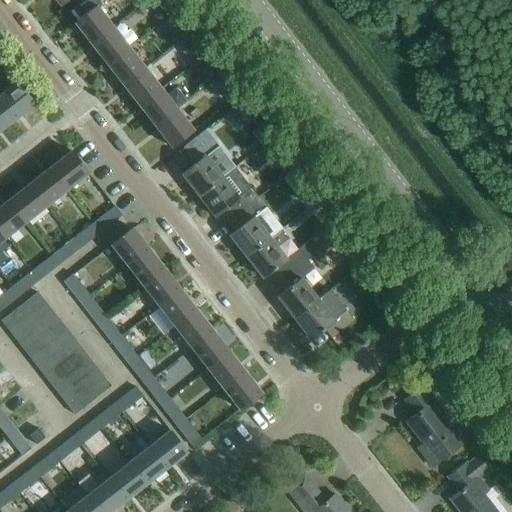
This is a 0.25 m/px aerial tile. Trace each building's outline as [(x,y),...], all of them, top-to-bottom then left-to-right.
[(169,0),(155,0),(167,16),(177,9),(169,0)] [(90,43),(112,25),(96,5),(74,22),(90,43)] [(180,13),(171,21),(184,36),(193,29),(180,13)] [(106,64),(129,46),(112,25),(90,43),(106,64)] [(196,34),(187,41),(200,57),(209,50),(196,34)] [(122,84),(145,67),(129,46),(106,64),(122,84)] [(212,55),(203,62),(216,78),(225,71),(212,55)] [(138,105),(161,87),(145,67),(122,84),(138,105)] [(229,75),(220,83),(232,98),(241,91),(229,75)] [(0,102),(13,119),(34,102),(17,81),(0,94),(0,102)] [(155,126),(177,108),(161,87),(138,105),(155,126)] [(238,127),(254,115),(242,100),(226,112),(238,127)] [(0,128),(13,119),(0,102),(0,128)] [(171,146),(193,129),(177,108),(155,126),(171,146)] [(237,133),(226,140),(239,161),(250,154),(237,133)] [(181,173),(197,193),(221,175),(206,156),(219,146),(210,134),(200,143),(187,153),(195,163),(181,173)] [(67,187),(71,184),(87,171),(71,150),(50,166),(67,187)] [(250,159),(240,167),(268,203),(278,196),(250,159)] [(46,203),(67,187),(50,166),(30,182),(46,203)] [(233,166),(221,175),(197,193),(214,216),(228,205),(235,215),(258,197),(251,188),(233,166)] [(26,219),(46,203),(30,182),(9,199),(26,219)] [(243,224),(229,235),(245,256),(280,229),(264,209),(266,208),(258,197),(235,215),(243,224)] [(0,229),(5,235),(26,219),(9,199),(0,205),(0,229)] [(101,230),(108,225),(121,214),(114,205),(94,221),(101,230)] [(89,225),(73,238),(80,247),(96,234),(89,225)] [(127,264),(147,248),(131,227),(111,243),(127,264)] [(286,258),(276,246),(286,238),(280,229),(245,256),(262,277),(275,266),(283,276),(307,258),(319,248),(311,238),(286,258)] [(330,259),(347,252),(341,240),(325,248),(330,259)] [(68,241),(53,254),(60,263),(75,250),(68,241)] [(143,285),(164,268),(147,248),(127,264),(143,285)] [(48,257),(32,270),(39,279),(55,266),(48,257)] [(307,258),(283,276),(290,285),(277,296),(293,317),(317,299),(301,277),(314,267),(307,258)] [(159,305),(180,289),(164,268),(143,285),(159,305)] [(72,273),(62,280),(75,297),(85,289),(72,273)] [(27,274),(11,286),(18,295),(34,283),(27,274)] [(175,326),(196,310),(180,289),(159,305),(175,326)] [(317,299),(293,317),(309,338),(323,327),(331,337),(353,319),(346,310),(330,289),(317,299)] [(7,290),(0,294),(0,309),(14,299),(7,290)] [(19,305),(26,315),(44,300),(37,291),(19,305)] [(88,294),(79,301),(92,317),(101,310),(88,294)] [(33,324),(51,310),(44,300),(26,315),(33,324)] [(1,320),(8,329),(26,315),(19,305),(1,320)] [(33,324),(41,333),(59,319),(51,310),(33,324)] [(191,347),(212,330),(196,310),(175,326),(191,347)] [(8,329),(15,338),(33,324),(26,315),(8,329)] [(104,315),(95,322),(108,338),(117,331),(104,315)] [(48,343),(66,328),(59,319),(41,333),(48,343)] [(15,338),(23,348),(41,333),(33,324),(15,338)] [(48,343),(55,352),(73,338),(66,328),(48,343)] [(207,367),(228,351),(212,330),(191,347),(207,367)] [(23,348),(30,357),(48,343),(41,333),(23,348)] [(121,335),(111,343),(124,358),(133,351),(121,335)] [(63,361),(81,347),(73,338),(55,352),(63,361)] [(30,357),(37,366),(55,352),(48,343),(30,357)] [(63,361),(70,371),(88,356),(81,347),(63,361)] [(223,388),(244,371),(228,351),(207,367),(223,388)] [(37,366),(44,376),(63,361),(55,352),(37,366)] [(77,380),(95,366),(88,356),(70,371),(77,380)] [(137,356),(127,363),(140,379),(149,372),(137,356)] [(44,376),(52,385),(70,371),(63,361),(44,376)] [(77,380),(85,389),(103,375),(95,366),(77,380)] [(52,385),(59,394),(77,380),(70,371),(52,385)] [(239,409),(260,392),(244,371),(223,388),(239,409)] [(103,375),(85,389),(92,399),(110,384),(103,375)] [(153,377),(144,384),(156,400),(166,393),(153,377)] [(59,394),(66,404),(85,389),(77,380),(59,394)] [(432,465),(448,453),(460,444),(440,417),(445,413),(422,385),(404,399),(415,414),(406,421),(423,443),(418,447),(432,465)] [(135,386),(119,398),(127,408),(142,395),(135,386)] [(85,389),(66,404),(74,413),(92,399),(85,389)] [(169,397),(160,405),(173,420),(182,413),(169,397)] [(115,402),(99,415),(106,424),(122,411),(115,402)] [(2,412),(0,413),(0,427),(6,435),(15,428),(2,412)] [(52,417),(42,424),(49,434),(59,428),(52,417)] [(94,418),(78,431),(86,440),(101,428),(94,418)] [(185,418),(176,425),(189,441),(198,433),(185,418)] [(21,455),(31,448),(15,428),(6,435),(21,455)] [(36,444),(45,436),(37,428),(28,435),(36,444)] [(165,466),(186,450),(169,429),(148,445),(165,466)] [(74,434),(57,447),(65,456),(81,444),(74,434)] [(145,483),(165,466),(148,445),(128,461),(145,483)] [(53,451),(37,463),(44,472),(60,460),(53,451)] [(66,471),(77,464),(71,453),(60,460),(66,471)] [(464,463),(447,476),(459,490),(449,498),(460,511),(496,511),(482,494),(487,489),(478,477),(490,468),(488,467),(483,460),(478,454),(467,463),(466,461),(464,463)] [(124,499),(145,483),(128,461),(107,478),(124,499)] [(40,476),(32,467),(17,479),(24,488),(40,476)] [(97,486),(88,473),(77,482),(86,494),(87,494),(101,511),(106,511),(124,499),(107,478),(97,486)] [(12,483),(0,492),(0,500),(3,504),(19,492),(12,483)] [(325,500),(314,486),(296,500),(304,511),(349,511),(334,493),(325,500)] [(67,511),(101,511),(87,494),(86,494),(66,510),(67,511)]
